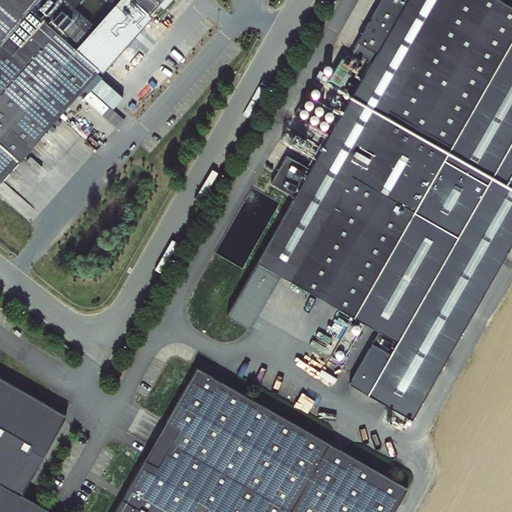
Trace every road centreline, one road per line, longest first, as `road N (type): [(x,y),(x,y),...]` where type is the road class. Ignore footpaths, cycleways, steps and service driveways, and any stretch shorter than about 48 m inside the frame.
road 1 (unclassified): [(301,0),(116,321),(98,333),(75,329),(0,270)]
road 2 (unknown): [(349,0),(166,317)]
road 3 (unknown): [(166,317),(410,448)]
road 4 (unknown): [(511,266),(410,448)]
road 5 (unknown): [(133,136),(123,100),(187,23),(204,15),(233,28)]
road 6 (unknown): [(12,279),(133,136)]
road 7 (unknown): [(133,136),(233,28)]
